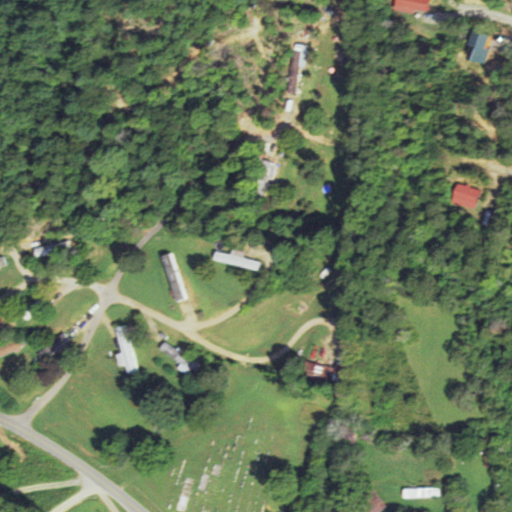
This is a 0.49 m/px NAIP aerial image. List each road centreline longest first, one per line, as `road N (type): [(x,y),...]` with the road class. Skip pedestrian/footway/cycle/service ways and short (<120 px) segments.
road 1 (residential): [(322,366),(337,331),(329,320),(303,325),(282,353),(233,356),(88,284),(35,279),(13,254)]
road 2 (residential): [(16,425),(80,352),(144,233),(253,134)]
road 3 (tertiary): [(138,511),(0,418)]
road 4 (residential): [(170,321),(214,322),(238,309),(273,257)]
